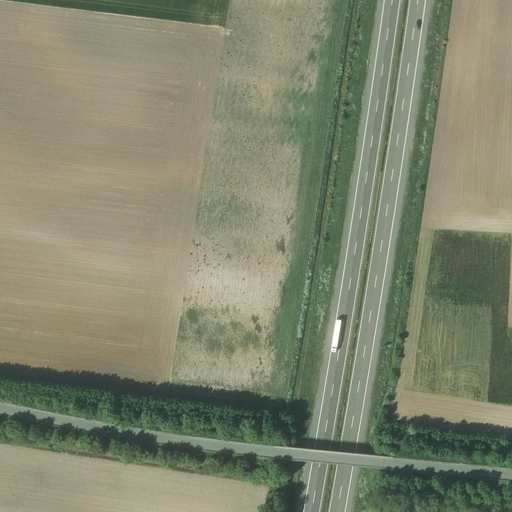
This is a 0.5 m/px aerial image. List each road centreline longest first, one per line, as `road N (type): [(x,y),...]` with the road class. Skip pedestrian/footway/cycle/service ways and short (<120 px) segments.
road 1 (motorway): [(388,0),(307,511)]
road 2 (motorway): [(340,511),(421,0)]
road 3 (unclassified): [(0,410),(257,446)]
road 4 (residential): [(257,446),(511,471)]
